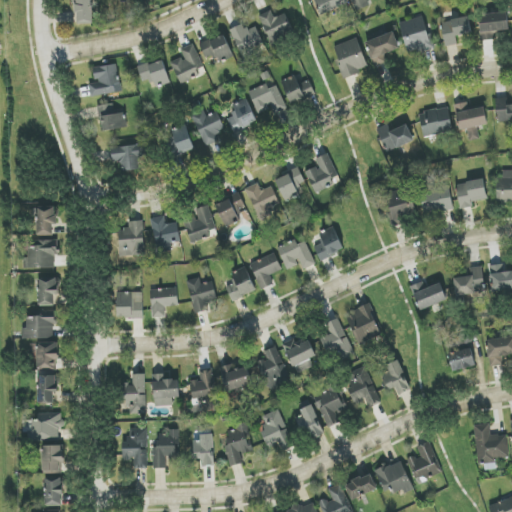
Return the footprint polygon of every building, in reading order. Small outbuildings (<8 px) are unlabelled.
[(92,0),(74,0),(75,24),(93,24),(92,0)] [(314,0),(321,16),(348,5),(346,0),(314,0)] [(351,0),(357,12),(370,6),(367,0),(351,0)] [(284,34),(292,31),(286,14),(274,18),(272,11),(260,15),(271,47),(286,42),(284,34)] [(493,32),(509,31),(508,13),(480,14),(482,40),(494,40),(493,32)] [(433,48),(423,16),(399,23),(409,55),(433,48)] [(442,21),(445,46),(457,45),(456,36),(471,35),(469,18),(442,21)] [(256,27),(246,31),(244,25),(231,29),(243,60),(255,55),(253,50),(263,46),(256,27)] [(400,49),(393,32),(365,43),(375,67),(388,63),(385,55),(400,49)] [(234,56),(223,34),(200,45),(207,59),(215,56),(218,63),(234,56)] [(367,67),(359,39),(335,46),(345,79),(361,74),(359,69),(367,67)] [(181,50),(184,57),(171,64),(181,82),(206,70),(193,44),(181,50)] [(155,88),(170,83),(163,60),(138,68),(143,82),(152,79),(155,88)] [(89,83),(91,97),(116,93),(115,85),(120,84),(117,64),(93,68),(95,82),(89,83)] [(281,82),(291,104),(315,94),(309,80),(299,84),(295,76),(281,82)] [(268,89),(267,86),(251,91),(258,114),(272,110),(273,114),(285,110),(278,86),(268,89)] [(511,105),(508,105),(508,98),(496,99),(497,123),(511,122),(511,105)] [(234,134),(258,123),(247,99),(233,105),(236,113),(227,118),(234,134)] [(128,127),(125,113),(116,114),(114,103),(98,106),(103,132),(128,127)] [(488,125),(485,107),(469,110),(468,103),(455,105),(459,131),(468,130),(469,141),(480,139),(477,127),(488,125)] [(420,112),(423,136),(452,133),(450,109),(420,112)] [(205,147),(218,141),(215,135),(225,131),(217,112),(206,117),(204,111),(192,115),(205,147)] [(378,129),(386,152),(414,143),(408,125),(391,131),(389,125),(378,129)] [(172,156),(193,150),(187,126),(171,130),(173,137),(167,138),(172,156)] [(112,147),(112,164),(121,163),(121,171),(141,170),(141,160),(146,160),(146,145),(112,147)] [(339,176),(328,154),(316,159),(319,166),(306,173),(315,193),(334,184),(332,180),(339,176)] [(300,196),(296,188),(306,184),(299,168),(275,180),(286,202),(300,196)] [(497,201),(511,201),(511,171),(497,172),(497,201)] [(457,183),(459,209),(472,208),(472,202),(487,200),(485,181),(457,183)] [(280,204),(271,187),(262,191),(258,183),(245,190),(261,221),(273,215),(270,209),(280,204)] [(450,184),(419,189),(423,214),(453,209),(450,184)] [(417,214),(409,187),(385,195),(393,222),(417,214)] [(224,224),(247,216),(240,195),(217,203),(224,224)] [(190,240),(217,232),(209,206),(194,210),(196,217),(184,221),(190,240)] [(53,236),(53,225),(57,225),(56,207),(35,207),(36,236),(53,236)] [(152,219),(157,254),(171,252),(170,244),(180,242),(177,223),(166,225),(165,217),(152,219)] [(119,230),(120,257),(145,256),(144,221),(129,222),(129,229),(119,230)] [(315,247),(321,261),(344,251),(334,227),(319,234),(323,243),(315,247)] [(305,242),(298,245),(295,240),(278,248),(288,270),(301,264),(303,270),(316,264),(305,242)] [(24,269),(56,268),(55,255),(58,255),(58,242),(29,242),(29,256),(24,256),(24,269)] [(282,270),(275,254),(251,264),(262,290),(274,285),(270,276),(282,270)] [(511,289),(511,271),(504,272),(504,265),(491,266),(492,291),(511,289)] [(226,287),(232,301),(256,291),(246,267),(231,273),(236,284),(226,287)] [(485,293),(483,267),(470,268),(471,277),(454,278),(456,296),(485,293)] [(55,306),(55,296),(58,295),(58,278),(38,279),(39,306),(55,306)] [(212,281),(202,284),(200,278),(187,281),(195,314),(209,310),(207,304),(218,301),(212,281)] [(441,283),(425,289),(423,282),(411,287),(420,311),(447,301),(441,283)] [(153,318),(166,317),(165,308),(179,306),(177,288),(150,291),(153,318)] [(144,318),(143,292),(117,293),(117,319),(144,318)] [(346,315),(360,345),(382,335),(367,305),(346,315)] [(23,339),(55,339),(54,317),(27,318),(27,327),(23,328),(23,339)] [(320,338),(331,358),(337,354),(342,362),(356,355),(337,319),(326,326),(330,333),(320,338)] [(511,354),(511,337),(487,340),(490,367),(504,365),(503,356),(511,354)] [(310,359),(316,357),(309,339),(296,344),(294,340),(284,344),(296,374),(314,367),(310,359)] [(58,343),(37,344),(38,369),(58,369),(58,343)] [(291,377),(273,348),(264,353),(267,358),(255,366),(270,390),(291,377)] [(451,371),(475,368),(473,350),(450,352),(451,371)] [(398,395),(411,390),(399,360),(379,368),(388,390),(395,387),(398,395)] [(252,384),(247,367),(235,371),(233,364),(220,368),(228,392),(252,384)] [(369,408),(380,403),(366,367),(343,376),(356,407),(367,403),(369,408)] [(217,394),(213,369),(199,372),(201,380),(191,382),(196,414),(214,410),(211,395),(217,394)] [(146,374),(133,375),(133,384),(124,384),(124,402),(129,402),(130,414),(146,414),(146,374)] [(173,398),(180,398),(179,380),(165,380),(165,374),(154,375),(155,407),(173,406),(173,398)] [(40,404),(54,403),(54,393),(57,393),(57,376),(39,377),(40,404)] [(336,415),(346,411),(334,386),(320,393),(323,400),(317,403),(329,428),(340,423),(336,415)] [(308,441),(325,434),(309,400),(298,405),(303,414),(296,416),(308,441)] [(289,450),(286,441),(289,440),(280,410),(263,416),(267,430),(263,431),(268,449),(279,445),(282,452),(289,450)] [(39,413),(39,420),(24,420),(24,433),(29,433),(28,440),(58,440),(59,428),(63,428),(63,414),(39,413)] [(252,453),(247,423),(236,425),(237,429),(224,432),(230,467),(243,464),(241,455),(252,453)] [(510,460),(507,435),(491,436),(490,424),(474,426),(479,463),(510,460)] [(147,429),(130,429),(130,440),(122,440),(123,461),(134,461),(134,469),(148,469),(147,429)] [(178,430),(167,430),(167,435),(159,435),(159,447),(153,447),(154,469),(166,469),(166,459),(179,458),(178,430)] [(201,435),(201,443),(194,443),(195,459),(202,459),(202,467),(215,466),(214,434),(201,435)] [(417,447),(420,456),(408,460),(417,483),(441,473),(429,443),(417,447)] [(63,446),(43,446),(43,474),(63,474),(63,446)] [(414,490),(401,460),(376,472),(385,492),(392,488),(395,493),(403,490),(405,494),(414,490)] [(345,485),(352,500),(378,490),(371,474),(345,485)] [(62,506),(62,479),(45,479),(46,506),(62,506)] [(351,511),(340,484),(329,489),(332,498),(320,503),(323,511),(351,511)]
